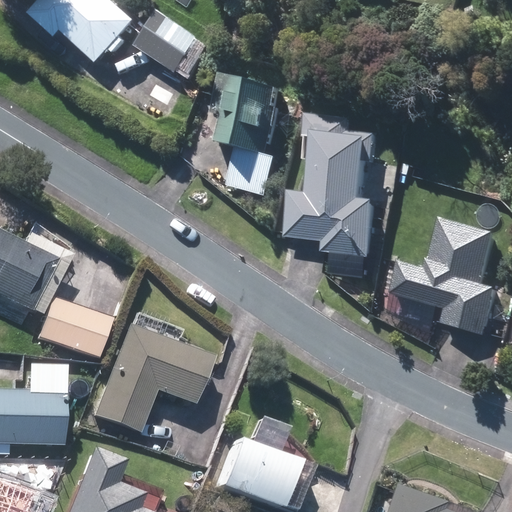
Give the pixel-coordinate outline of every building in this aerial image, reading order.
[(136,23),(110,0),(46,0),(33,15),(58,38),(62,33),(98,65),(136,23)] [(159,14),(136,48),(178,76),(200,42),(159,14)] [(279,92),(222,77),(212,112),(225,116),(218,142),(242,149),(231,186),(266,196),(276,160),(266,157),(278,112),(274,111),(279,92)] [(291,194),(285,238),(324,243),(323,254),(369,259),(375,204),(361,202),(367,159),(372,160),(375,137),(350,134),(351,123),(307,118),(305,139),(316,140),(309,197),(291,194)] [(402,264),(393,295),(448,311),(444,323),(483,335),(497,291),(480,286),(495,236),(442,220),(426,271),(402,264)] [(0,238),(0,300),(25,313),(50,263),(0,238)] [(48,302),(35,339),(92,359),(105,322),(48,302)] [(205,360),(123,330),(91,417),(137,434),(152,392),(188,405),(205,360)] [(0,394),(0,446),(56,448),(58,396),(0,394)] [(230,444),(213,491),(270,511),(288,465),(230,444)] [(119,463),(85,451),(63,511),(136,511),(133,511),(138,497),(110,487),(119,463)] [(402,487),(393,511),(450,511),(449,511),(451,505),(402,487)]
